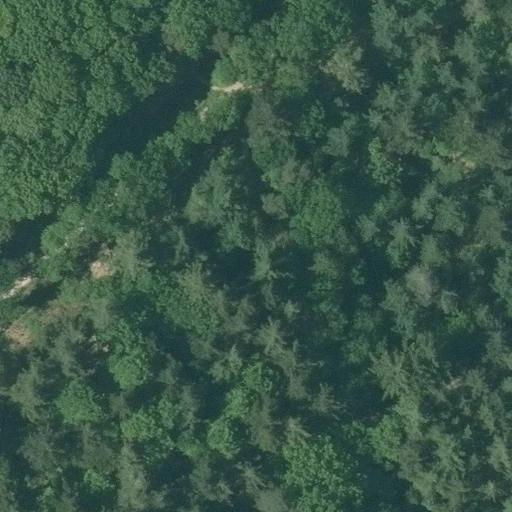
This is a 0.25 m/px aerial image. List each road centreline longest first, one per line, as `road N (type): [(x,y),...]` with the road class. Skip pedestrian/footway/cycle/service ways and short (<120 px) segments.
road 1 (track): [(400,511),(353,365),(282,45)]
road 2 (track): [(0,303),(329,0)]
